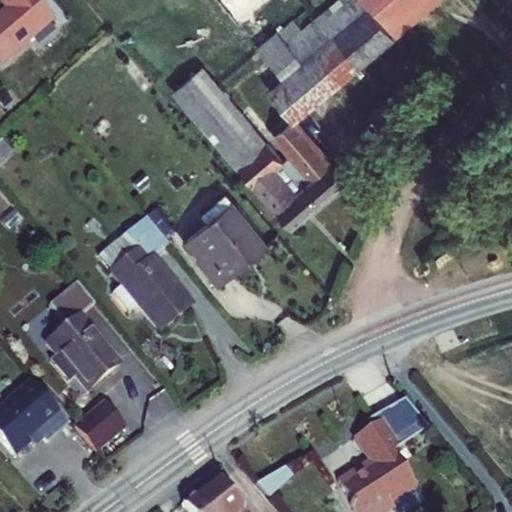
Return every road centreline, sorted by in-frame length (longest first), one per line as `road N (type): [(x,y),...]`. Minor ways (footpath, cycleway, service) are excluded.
road 1 (secondary): [(103,511),(317,367),(511,290)]
road 2 (track): [(511,79),(394,221),(382,277),(402,327)]
